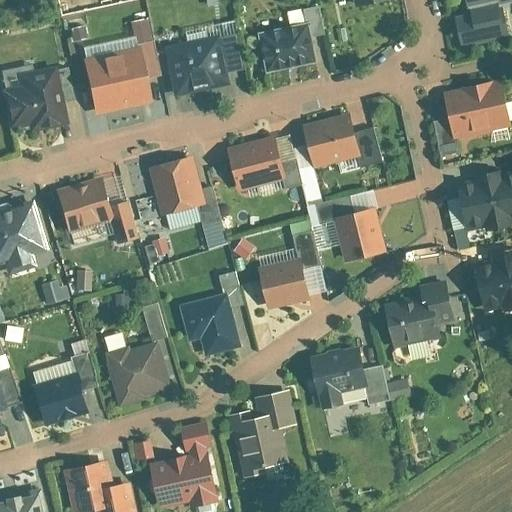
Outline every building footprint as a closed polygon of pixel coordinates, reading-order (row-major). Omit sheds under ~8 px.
[(298,0),(300,5),(253,15),(261,54),(311,43),(304,11),(316,9),(314,0),(298,0)] [(474,15),(458,19),(464,44),(507,35),(501,9),(498,10),(496,2),(504,0),(468,0),(470,7),(472,7),(474,15)] [(157,26),(167,81),(224,72),(215,17),(157,26)] [(153,40),(137,44),(138,51),(139,51),(145,79),(161,75),(153,40)] [(138,51),(86,62),(97,111),(150,99),(145,79),(139,51),(138,51)] [(36,86),(6,92),(13,124),(42,118),(44,126),(65,121),(61,103),(75,100),(68,67),(34,74),(36,86)] [(458,124),(505,111),(493,70),(444,84),(449,101),(425,108),(436,145),(462,137),(458,124)] [(341,162),(386,148),(375,111),(347,119),(341,100),(299,112),(304,131),(311,153),(335,145),(341,162)] [(251,146),(231,151),(240,186),(282,176),(283,175),(280,161),(275,142),(251,148),(251,146)] [(297,157),(280,161),(283,175),(282,176),(285,189),(303,184),(297,157)] [(190,158),(153,168),(166,212),(202,203),(190,158)] [(511,168),(456,183),(469,232),(511,220),(511,168)] [(338,249),(388,235),(375,189),(344,197),(339,179),(322,185),(306,190),(313,211),(326,207),(338,249)] [(102,181),(59,193),(69,229),(81,225),(85,228),(94,225),(96,221),(111,217),(112,216),(110,207),(102,181)] [(202,203),(197,204),(199,211),(218,206),(213,186),(199,189),(202,203)] [(129,202),(110,207),(112,216),(111,217),(119,242),(139,236),(129,202)] [(32,203),(0,212),(0,261),(7,260),(8,263),(31,255),(30,253),(45,248),(32,203)] [(218,206),(199,211),(203,225),(222,220),(218,206)] [(251,259),(261,296),(306,284),(298,255),(314,250),(305,217),(284,223),(289,240),(249,251),(251,259)] [(152,243),(158,261),(170,257),(165,240),(152,243)] [(511,253),(480,260),(489,303),(503,300),(507,317),(511,315),(511,253)] [(191,257),(162,265),(166,282),(196,274),(191,257)] [(377,287),(389,335),(439,323),(434,305),(449,301),(437,257),(412,264),(416,277),(377,287)] [(201,345),(242,333),(225,276),(171,293),(182,330),(195,326),(201,345)] [(49,283),(54,303),(73,298),(68,278),(49,283)] [(317,375),(355,364),(363,392),(390,385),(379,346),(364,350),(359,330),(308,344),(317,375)] [(140,392),(167,384),(156,346),(128,353),(123,333),(102,338),(120,403),(141,397),(140,392)] [(26,372),(36,408),(83,394),(79,381),(96,376),(85,341),(64,347),(68,359),(26,372)] [(0,417),(0,416),(0,389),(10,386),(0,358),(0,417)] [(227,399),(243,458),(285,447),(276,415),(294,410),(283,371),(244,382),(247,394),(227,399)] [(156,499),(212,485),(200,434),(207,432),(202,411),(173,418),(178,440),(144,449),(156,499)] [(50,456),(63,503),(88,496),(92,510),(134,498),(125,465),(111,469),(103,441),(50,456)] [(0,511),(40,511),(32,476),(0,483),(0,511)]
